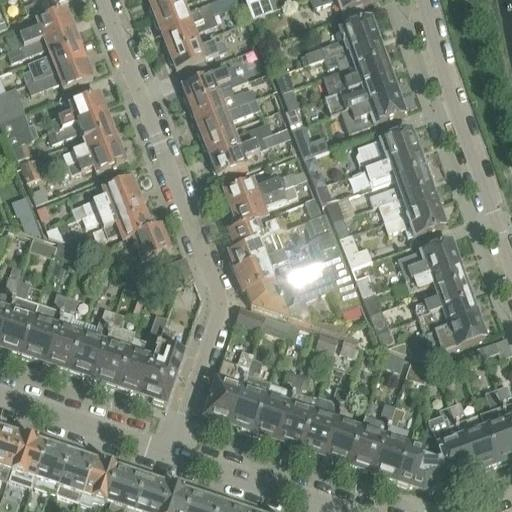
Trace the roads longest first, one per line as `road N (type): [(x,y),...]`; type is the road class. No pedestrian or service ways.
road 1 (residential): [(170,451),(218,299),(103,0)]
road 2 (residential): [(511,251),(424,0)]
road 3 (residential): [(170,451),(345,511)]
road 4 (residential): [(0,393),(170,451)]
